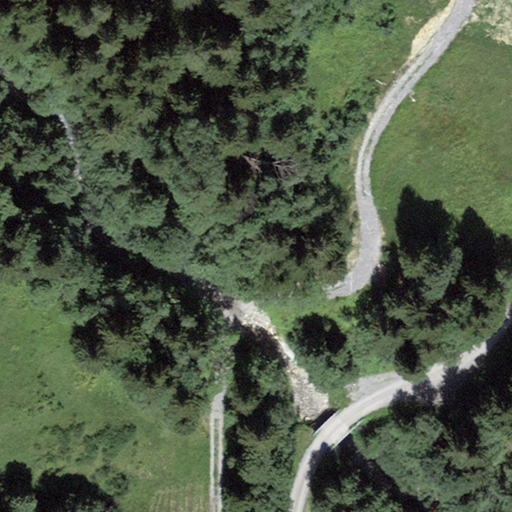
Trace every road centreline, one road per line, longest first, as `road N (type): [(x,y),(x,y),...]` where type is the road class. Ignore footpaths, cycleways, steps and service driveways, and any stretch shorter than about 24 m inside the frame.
road 1 (track): [(212,511),(220,373),(234,313),(256,301),(343,286),(362,268),(368,142),(467,0)]
road 2 (track): [(511,309),(455,374),(367,404),(325,440),(308,462),(292,511)]
